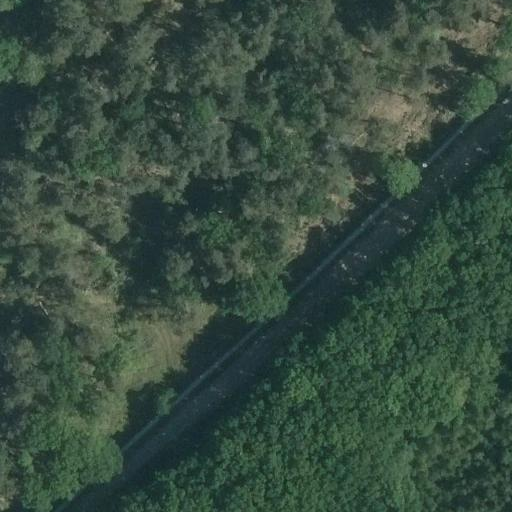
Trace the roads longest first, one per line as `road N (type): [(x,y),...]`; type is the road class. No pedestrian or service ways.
road 1 (track): [(511,111),(182,416)]
road 2 (track): [(182,416),(79,511)]
